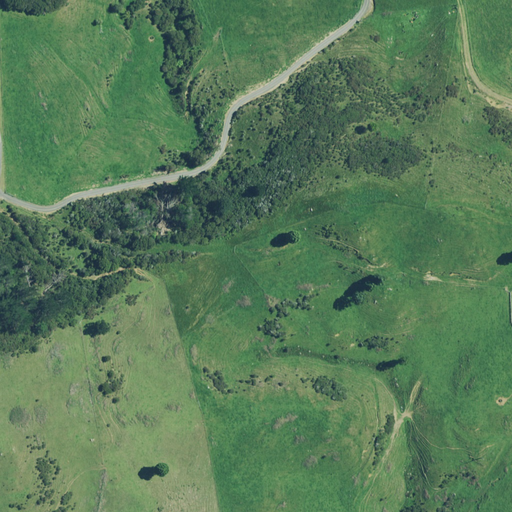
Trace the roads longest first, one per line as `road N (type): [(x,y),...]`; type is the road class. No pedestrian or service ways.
road 1 (track): [(364,0),(359,16),(236,104),(221,153),(200,170),(41,209),(0,200)]
road 2 (track): [(0,204),(59,269),(85,279),(135,269)]
